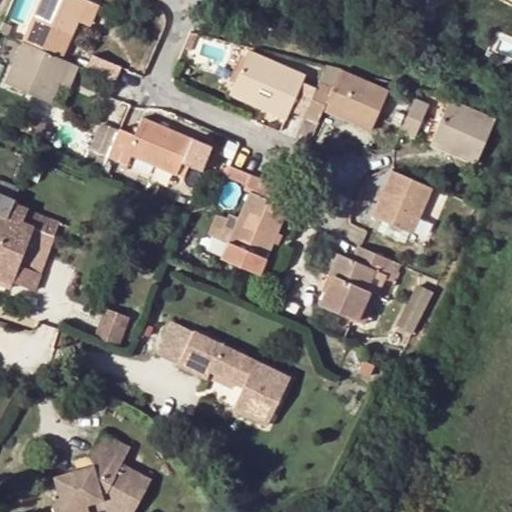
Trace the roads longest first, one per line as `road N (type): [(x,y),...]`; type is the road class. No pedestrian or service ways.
road 1 (residential): [(181,0),(152,89),(251,136)]
road 2 (residential): [(0,355),(164,382)]
